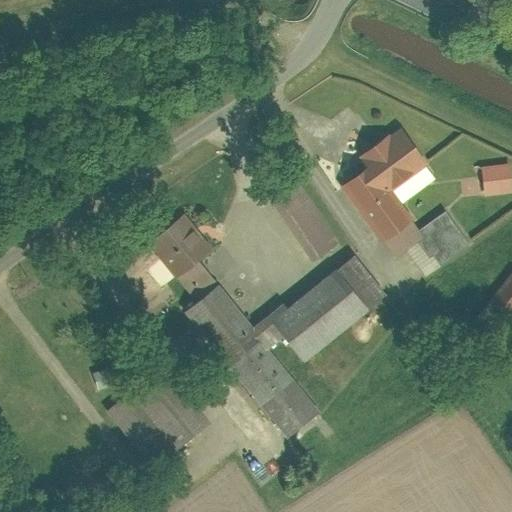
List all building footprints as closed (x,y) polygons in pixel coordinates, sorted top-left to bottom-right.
[(399,124),(356,155),(362,164),(338,182),(394,259),(419,241),(423,237),(417,229),(390,191),(428,163),(399,124)] [(511,192),(508,163),(478,167),(482,197),(511,192)] [(294,182),(267,200),(308,261),(335,244),(294,182)] [(423,237),(419,241),(429,255),(433,252),(442,264),(469,245),(444,210),(417,229),(423,237)] [(181,218),(151,243),(196,298),(180,311),(283,437),(317,410),(262,342),(277,330),(303,361),(367,310),(331,266),(282,305),(279,300),(248,325),(194,258),(206,249),(181,218)] [(511,272),(508,270),(488,301),(511,317),(511,272)] [(160,365),(106,410),(152,464),(206,420),(160,365)] [(109,367),(89,372),(94,391),(114,386),(109,367)]
